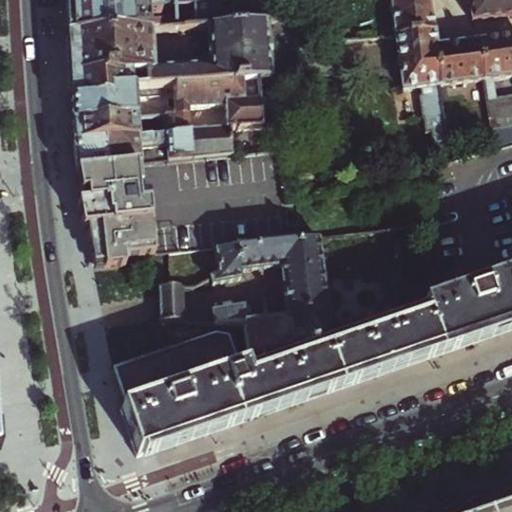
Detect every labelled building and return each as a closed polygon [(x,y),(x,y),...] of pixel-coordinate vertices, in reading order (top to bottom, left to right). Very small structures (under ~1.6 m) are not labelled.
[(130,0),(64,0),(65,11),(130,8),(130,0)] [(388,0),(394,37),(432,32),(429,9),(427,0),(388,0)] [(511,0),(467,0),(471,23),(511,17),(511,0)] [(231,30),(230,5),(177,7),(179,32),(208,31),(231,30)] [(160,18),(159,7),(130,8),(65,11),(66,23),(67,38),(141,34),(140,19),(160,18)] [(268,83),(265,28),(231,30),(208,31),(211,74),(196,71),(150,74),(148,34),(141,34),(67,38),(68,54),(69,83),(71,104),(109,101),(108,93),(133,92),(172,89),(256,84),(268,83)] [(433,43),(432,32),(394,37),(401,92),(419,90),(419,92),(440,89),(440,87),(434,48),(433,43)] [(359,36),(360,42),(378,40),(377,34),(359,36)] [(511,78),(511,38),(511,39),(476,43),(482,82),(491,81),(511,78)] [(482,82),(476,43),(473,43),(434,48),(440,87),(482,82)] [(302,83),(332,78),(328,47),(297,51),(301,79),(302,83)] [(491,81),(482,82),(485,102),(494,101),(491,81)] [(227,109),(228,131),(260,129),(256,84),(172,89),(173,112),(227,109)] [(440,89),(419,92),(420,98),(418,98),(421,120),(424,120),(426,134),(431,133),(434,153),(450,151),(440,89)] [(132,122),(135,122),(133,92),(108,93),(109,101),(71,104),(71,117),(72,126),(132,122)] [(511,148),(511,97),(494,101),(485,102),(493,153),(511,148)] [(132,122),(72,126),(73,148),(74,168),(75,173),(141,167),(190,162),(188,135),(187,119),(161,120),(162,138),(133,140),(132,122)] [(190,162),(230,158),(228,131),(188,135),(190,162)] [(141,167),(75,173),(76,182),(77,189),(78,197),(82,219),(91,268),(91,272),(95,272),(122,269),(121,260),(154,256),(148,196),(144,196),(142,175),(141,167)] [(330,347),(318,242),(290,245),(214,253),(217,276),(210,278),(211,284),(240,281),(239,273),(281,269),(284,291),(288,322),(241,328),(245,356),(330,347)] [(511,276),(440,302),(410,312),(412,317),(330,347),(259,371),(256,363),(238,369),(125,409),(120,411),(128,435),(136,460),(225,429),(285,408),(340,389),(459,348),(511,329),(511,276)] [(167,286),(156,287),(157,295),(160,325),(168,324),(174,323),(171,285),(167,286)] [(239,311),(210,314),(211,325),(241,328),(239,311)] [(227,336),(215,334),(168,350),(154,355),(113,369),(112,370),(125,409),(238,369),(227,336)]
